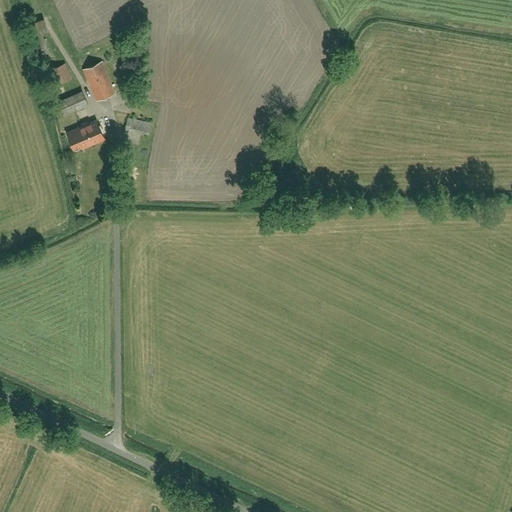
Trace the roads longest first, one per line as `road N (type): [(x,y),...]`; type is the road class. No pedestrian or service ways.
road 1 (track): [(110,450),(120,427),(118,113)]
road 2 (residential): [(0,396),(244,511)]
